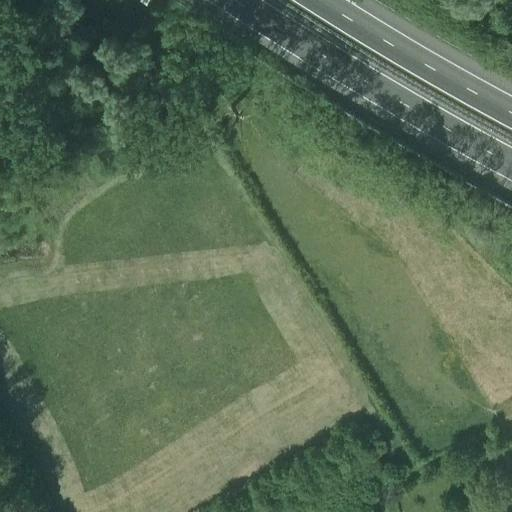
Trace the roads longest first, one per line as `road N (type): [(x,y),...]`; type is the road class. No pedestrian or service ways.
road 1 (motorway): [(234,0),(511,167)]
road 2 (motorway): [(511,111),(320,0)]
